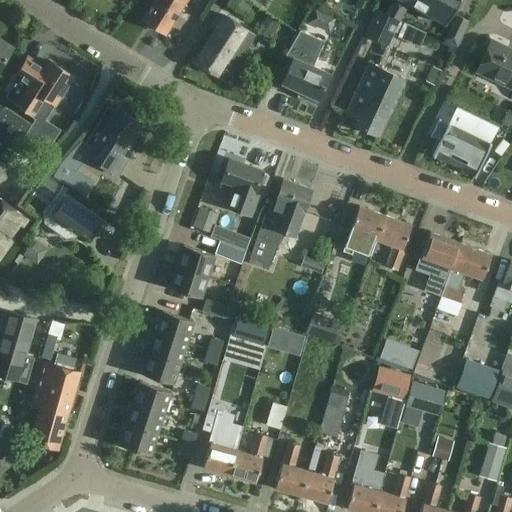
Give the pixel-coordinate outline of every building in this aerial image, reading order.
[(154,0),(142,20),(165,34),(183,4),(176,0),(154,0)] [(228,0),(226,4),(244,15),(251,4),(245,0),(228,0)] [(400,0),(392,0),(385,13),(399,21),(408,4),(400,0)] [(401,0),(444,24),(457,0),(401,0)] [(314,5),(304,27),(321,34),(330,12),(314,5)] [(376,11),(365,35),(387,45),(399,22),(376,11)] [(267,14),(258,29),(270,36),(279,21),(267,14)] [(455,44),(467,20),(456,15),(444,39),(455,44)] [(224,16),(205,44),(194,61),(216,76),(217,74),(227,80),(236,67),(226,61),(229,57),(236,62),(254,36),(224,16)] [(292,59),(282,83),(299,91),(296,96),(297,97),(314,104),(317,99),(328,74),(312,67),(324,42),(299,31),(285,55),(292,59)] [(0,39),(0,66),(12,48),(0,39)] [(511,97),(511,50),(491,40),(475,71),(511,88),(511,95),(511,97)] [(43,96),(49,100),(54,103),(72,76),(49,61),(44,68),(27,57),(15,76),(17,78),(6,97),(32,114),(43,96)] [(416,79),(434,85),(441,66),(422,60),(416,79)] [(368,64),(354,94),(345,112),(354,117),(351,123),(379,136),(404,81),(368,64)] [(0,148),(0,149),(0,158),(5,162),(17,144),(29,125),(2,108),(2,107),(0,105),(0,148)] [(61,161),(52,176),(66,185),(76,170),(89,156),(89,157),(117,174),(127,159),(119,154),(139,124),(118,110),(116,112),(107,106),(98,119),(100,120),(85,143),(81,141),(61,161)] [(511,111),(508,109),(501,124),(511,129),(511,111)] [(22,140),(20,143),(42,156),(44,156),(53,143),(61,130),(44,119),(42,123),(36,119),(31,126),(22,140)] [(474,176),(490,143),(489,143),(488,144),(449,125),(449,123),(448,123),(447,125),(439,121),(431,137),(439,141),(432,156),(433,156),(434,155),(445,160),(450,151),(466,159),(461,168),(473,174),(473,175),(474,176)] [(253,195),(261,171),(229,159),(221,180),(235,185),(234,189),(241,191),(234,209),(249,214),(256,196),(253,195)] [(45,172),(37,184),(53,196),(47,205),(45,208),(46,209),(42,214),(44,223),(65,238),(76,236),(78,233),(84,237),(90,230),(95,222),(99,226),(106,216),(93,206),(86,216),(65,201),(70,201),(72,197),(71,192),(62,186),(63,185),(50,176),(45,172)] [(263,216),(256,235),(248,257),(270,265),(282,231),(294,235),(302,212),(303,212),(311,189),(283,179),(275,201),(276,201),(269,219),(263,216)] [(0,257),(27,220),(0,200),(0,257)] [(342,247),(341,251),(350,255),(352,249),(370,255),(375,240),(384,215),(358,206),(350,229),(349,228),(342,247)] [(211,233),(218,214),(200,208),(193,227),(211,233)] [(411,225),(384,215),(375,240),(393,247),(385,268),(395,271),(403,248),(402,248),(411,225)] [(419,256),(414,270),(429,275),(423,290),(432,293),(440,296),(441,296),(450,269),(460,243),(429,232),(421,255),(420,256),(419,256)] [(34,239),(22,255),(36,265),(48,249),(34,239)] [(318,241),(317,261),(304,256),(300,266),(311,270),(322,274),(324,267),(328,267),(329,241),(318,241)] [(222,243),(218,254),(241,263),(245,251),(222,243)] [(440,296),(436,309),(457,317),(462,302),(460,302),(464,288),(459,286),(464,273),(481,280),(482,277),(490,254),(460,243),(450,269),(441,296),(440,296)] [(183,245),(177,267),(207,277),(214,255),(183,245)] [(499,282),(492,301),(490,305),(502,310),(505,301),(511,303),(511,261),(509,261),(501,283),(499,282)] [(200,298),(207,277),(177,267),(170,288),(200,298)] [(205,299),(201,311),(224,318),(227,309),(225,308),(226,306),(205,299)] [(334,303),(332,310),(342,313),(344,306),(334,303)] [(482,307),(474,330),(488,335),(496,312),(482,307)] [(162,311),(156,332),(186,342),(193,321),(162,311)] [(33,357),(24,354),(35,319),(9,312),(0,344),(0,375),(26,383),(33,357)] [(312,312),(304,333),(338,345),(345,324),(312,312)] [(231,336),(231,337),(261,346),(267,325),(237,316),(231,336)] [(53,321),(49,332),(61,336),(64,325),(53,321)] [(273,327),(267,347),(299,356),(305,336),(273,327)] [(179,363),(186,342),(156,332),(149,353),(179,363)] [(206,348),(220,353),(223,341),(209,337),(206,348)] [(386,338),(379,357),(408,368),(412,369),(419,350),(386,338)] [(239,344),(237,357),(261,361),(263,347),(239,344)] [(220,353),(206,348),(203,360),(216,364),(220,353)] [(179,363),(149,353),(142,374),(172,384),(179,363)] [(465,359),(455,387),(458,388),(475,394),(489,399),(499,370),(465,359)] [(41,402),(68,410),(80,372),(44,361),(32,404),(40,406),(41,402)] [(378,367),(371,390),(387,394),(402,398),(409,375),(378,367)] [(239,374),(236,384),(251,389),(254,379),(239,374)] [(412,381),(405,406),(436,415),(444,390),(412,381)] [(491,401),(511,409),(511,386),(498,381),(491,401)] [(133,403),(163,413),(170,392),(139,382),(133,403)] [(194,395),(206,399),(209,387),(197,384),(194,395)] [(0,397),(22,403),(25,392),(0,386),(0,397)] [(318,432),(337,437),(348,397),(330,392),(318,432)] [(206,399),(194,395),(191,407),(203,410),(206,399)] [(41,402),(40,406),(29,441),(57,449),(68,410),(41,402)] [(285,406),(271,402),(265,425),(278,429),(285,406)] [(163,413),(133,403),(126,424),(156,434),(163,413)] [(0,407),(0,420),(15,425),(18,413),(0,407)] [(208,447),(203,466),(229,474),(235,451),(242,426),(231,423),(234,415),(228,413),(221,411),(217,410),(210,432),(207,443),(209,443),(208,447)] [(297,417),(286,413),(281,432),(292,435),(297,417)] [(0,423),(0,425),(0,440),(7,455),(13,427),(0,423)] [(149,455),(156,434),(126,424),(119,445),(149,455)] [(181,442),(192,445),(196,434),(184,430),(181,442)] [(492,443),(490,443),(480,476),(494,480),(504,447),(503,447),(506,436),(495,432),(492,443)] [(235,451),(229,474),(255,481),(261,458),(260,458),(266,437),(255,433),(249,454),(235,451)] [(432,458),(448,462),(454,442),(437,438),(432,458)] [(192,445),(181,442),(177,454),(189,457),(192,445)] [(281,464),(280,468),(274,487),(300,494),(307,471),(293,468),(299,446),(288,443),(282,464),(281,464)] [(428,449),(415,446),(409,470),(421,473),(428,449)] [(351,488),(346,507),(363,511),(372,511),(378,492),(377,492),(382,474),(370,471),(374,456),(368,454),(361,453),(352,484),(351,488)] [(307,471),(300,494),(326,502),(333,479),(332,479),(338,457),(327,454),(321,475),(307,471)] [(378,492),(372,511),(400,511),(404,503),(404,499),(403,499),(410,477),(398,474),(392,496),(378,492)] [(422,504),(421,507),(419,511),(447,511),(448,511),(434,507),(440,486),(429,483),(423,504),(422,504)] [(450,511),(448,511),(447,511),(474,511),(479,497),(468,494),(462,511),(450,511)] [(500,495),(494,511),(507,511),(511,498),(500,495)]
